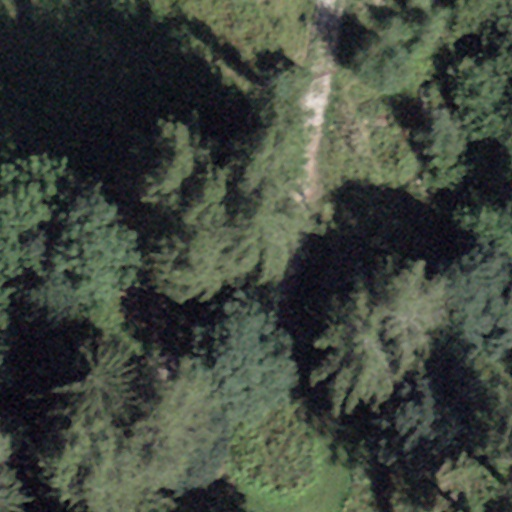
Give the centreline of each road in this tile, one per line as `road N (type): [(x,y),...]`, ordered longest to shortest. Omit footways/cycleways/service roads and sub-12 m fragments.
road 1 (track): [(330,0),(283,307),(339,457),(335,511)]
road 2 (track): [(243,511),(185,405),(109,232),(62,175),(0,125)]
